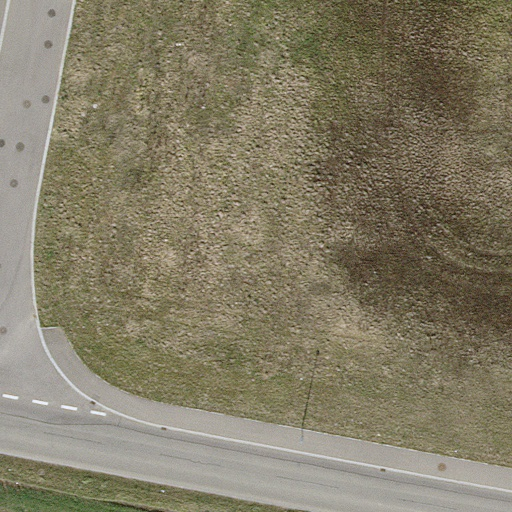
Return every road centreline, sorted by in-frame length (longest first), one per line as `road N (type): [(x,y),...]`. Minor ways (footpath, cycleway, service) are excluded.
road 1 (tertiary): [(0,413),(511,507)]
road 2 (residential): [(0,185),(33,0)]
